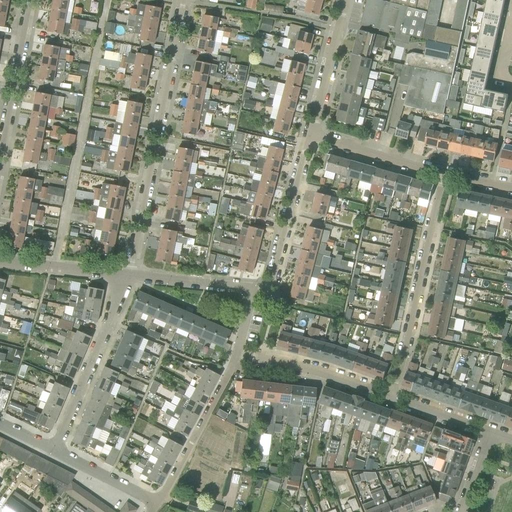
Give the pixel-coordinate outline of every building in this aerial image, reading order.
[(67,0),(53,0),(51,9),(65,11),(67,0)] [(254,10),(256,0),(248,0),(246,8),(254,10)] [(305,8),(292,5),(291,9),(318,16),(321,4),(307,0),(305,8)] [(379,0),(367,0),(361,26),(422,39),(425,25),(426,19),(428,13),(390,3),(379,0)] [(390,0),(390,3),(428,13),(429,7),(430,2),(430,0),(390,0)] [(502,17),(505,5),(487,1),(484,13),(502,17)] [(442,4),(430,2),(429,7),(441,10),(442,4)] [(160,9),(146,6),(138,4),(137,10),(130,8),(129,12),(129,15),(136,16),(158,20),(160,9)] [(282,14),(283,8),(265,4),(264,10),(282,14)] [(456,10),(466,12),(467,6),(457,4),(456,10)] [(441,10),(429,7),(428,13),(440,16),(441,10)] [(63,23),(65,11),(51,9),(49,20),(63,23)] [(455,16),(465,18),(466,12),(456,10),(455,16)] [(109,11),(108,16),(106,22),(107,22),(113,24),(114,18),(115,12),(109,11)] [(426,19),(439,22),(440,16),(428,13),(426,19)] [(500,28),(502,17),(484,13),(482,24),(500,28)] [(218,18),(204,15),(201,27),(216,30),(218,18)] [(141,29),(156,32),(158,20),(136,16),(135,22),(127,20),(126,26),(134,27),(141,29)] [(453,22),(464,24),(465,18),(455,16),(453,22)] [(263,19),(260,30),(270,33),(273,21),(263,19)] [(425,25),(438,28),(439,22),(426,19),(425,25)] [(77,31),(78,26),(71,25),(71,24),(63,23),(49,20),(47,32),(67,36),(69,30),(77,31)] [(112,35),(114,24),(113,24),(107,22),(105,33),(112,35)] [(464,24),(453,22),(451,30),(462,33),(464,24)] [(287,39),(290,40),(310,45),(313,35),(307,34),(308,29),(291,24),(287,39)] [(500,28),(482,24),(479,36),(497,40),(500,28)] [(438,28),(425,25),(422,39),(459,47),(462,33),(451,30),(438,28)] [(82,34),(95,36),(96,29),(85,27),(84,27),(82,34)] [(199,40),(213,42),(216,30),(201,27),(199,40)] [(139,41),(153,43),(156,32),(141,29),(139,41)] [(372,47),(372,46),(385,50),(387,39),(382,37),(359,30),(356,43),(372,47)] [(497,40),(479,36),(477,48),(494,52),(497,40)] [(199,40),(197,52),(211,54),(213,42),(199,40)] [(293,56),(294,51),(308,55),(310,45),(290,40),(287,50),(276,47),(275,52),(283,54),(293,56)] [(453,77),(459,48),(429,41),(426,56),(414,53),(408,55),(392,51),(389,62),(404,65),(404,66),(415,69),(453,77)] [(385,50),(383,56),(378,55),(377,57),(370,55),(372,47),(356,43),(353,55),(372,60),(384,63),(384,62),(389,62),(392,51),(391,51),(385,50)] [(67,49),(45,45),(42,57),(57,59),(72,62),(73,57),(66,55),(67,49)] [(494,52),(477,48),(474,59),(492,63),(494,52)] [(273,51),(274,51),(270,50),(269,55),(281,58),(283,54),(275,52),(273,51)] [(136,53),(136,55),(128,53),(127,58),(121,56),(120,60),(117,59),(118,54),(105,52),(104,59),(127,64),(134,65),(149,68),(151,56),(136,53)] [(228,63),(229,58),(217,55),(216,61),(228,63)] [(370,70),(372,60),(353,55),(351,61),(353,61),(352,65),(370,70)] [(42,57),(40,68),(55,71),(57,59),(42,57)] [(119,68),(118,74),(124,75),(125,69),(126,69),(127,64),(104,59),(100,58),(99,65),(108,67),(109,66),(118,68),(118,67),(119,68)] [(492,63),(474,59),(472,71),(489,75),(492,63)] [(193,73),(207,76),(215,78),(215,73),(217,66),(195,61),(193,73)] [(302,76),(305,65),(291,61),(287,73),(302,76)] [(88,65),(79,63),(77,75),(86,76),(88,65)] [(134,65),(134,67),(132,77),(146,79),(149,68),(134,65)] [(244,84),(247,67),(238,65),(235,82),(244,84)] [(349,69),(348,74),(367,79),(370,70),(352,65),(351,70),(349,69)] [(444,115),(453,77),(415,69),(404,66),(403,70),(401,76),(399,84),(410,87),(404,106),(444,115)] [(40,68),(38,80),(52,83),(55,71),(40,68)] [(472,71),(469,82),(487,86),(489,75),(472,71)] [(205,88),(207,76),(193,73),(191,85),(190,85),(205,88)] [(302,76),(287,73),(284,85),(299,88),(302,76)] [(367,79),(348,74),(347,79),(348,80),(347,84),(365,88),(367,79)] [(130,88),(144,91),(146,79),(132,77),(130,88)] [(255,89),(257,81),(257,79),(249,77),(247,87),(255,89)] [(271,81),(264,79),(263,83),(263,84),(270,86),(269,87),(276,88),(274,94),(281,96),(296,100),(299,88),(284,85),(277,83),(271,81)] [(487,86),(469,82),(464,104),(481,108),(485,90),(486,90),(487,86)] [(345,88),(343,93),(363,98),(370,100),(372,90),(365,88),(347,84),(346,88),(345,88)] [(205,88),(190,85),(188,97),(209,101),(211,89),(205,88)] [(485,90),(481,108),(493,110),(496,93),(486,90),(485,90)] [(58,97),(36,93),(33,104),(56,108),(58,97)] [(363,98),(343,93),(342,98),(343,98),(342,103),(360,107),(363,98)] [(493,110),(505,113),(509,95),(496,93),(493,110)] [(281,96),(278,108),(293,112),(296,100),(281,96)] [(216,110),(217,103),(209,101),(188,97),(185,109),(206,113),(215,115),(216,110)] [(243,107),(253,110),(255,102),(245,99),(243,107)] [(127,101),(127,102),(119,101),(118,106),(111,104),(110,110),(139,115),(142,104),(127,101)] [(340,107),(339,112),(358,117),(360,107),(342,103),(341,107),(340,107)] [(63,110),(56,108),(33,104),(31,116),(46,118),(45,118),(54,120),(55,114),(62,115),(63,110)] [(363,128),(365,117),(374,119),(374,117),(387,120),(388,114),(362,107),(357,126),(363,128)] [(278,108),(275,120),(290,124),(293,112),(278,108)] [(184,121),(198,124),(198,123),(204,124),(206,113),(185,109),(186,109),(184,121)] [(139,115),(110,110),(109,115),(117,117),(116,123),(137,127),(139,115)] [(358,117),(339,112),(337,117),(339,117),(337,122),(355,126),(358,117)] [(43,130),(45,118),(46,118),(31,116),(29,127),(43,130)] [(409,136),(416,138),(419,127),(412,125),(415,117),(409,116),(407,124),(400,121),(396,136),(408,140),(409,136)] [(371,129),(377,131),(380,119),(374,117),(371,129)] [(380,119),(377,131),(383,132),(386,120),(380,119)] [(453,134),(454,128),(456,120),(451,119),(449,127),(443,125),(441,133),(438,148),(450,151),(453,134)] [(272,132),(287,135),(290,124),(275,120),(272,132)] [(184,121),(181,133),(195,136),(198,124),(184,121)] [(137,127),(116,123),(115,123),(114,129),(107,127),(106,132),(105,133),(113,134),(120,136),(135,139),(137,127)] [(426,143),(425,145),(438,148),(441,133),(443,125),(437,124),(435,132),(430,130),(430,128),(421,127),(421,129),(421,128),(418,141),(426,143)] [(466,131),(465,137),(464,137),(461,154),(472,156),(476,140),(477,134),(479,126),(474,124),(472,133),(466,131)] [(27,139),(41,141),(43,130),(29,127),(27,139)] [(99,137),(100,132),(88,129),(86,141),(98,143),(98,141),(99,137)] [(61,145),(74,147),(76,136),(63,133),(61,145)] [(461,154),(464,137),(453,134),(450,151),(461,154)] [(132,150),(135,139),(120,136),(118,147),(132,150)] [(480,141),(476,140),(472,156),(483,159),(487,142),(488,138),(481,137),(480,141)] [(41,141),(27,139),(25,150),(39,153),(41,141)] [(483,159),(495,161),(498,145),(487,142),(483,159)] [(55,156),(55,155),(56,150),(55,150),(56,144),(49,143),(48,149),(47,154),(55,156)] [(242,151),(257,154),(259,147),(244,144),(242,151)] [(118,147),(117,153),(109,151),(109,152),(85,146),(83,152),(101,156),(130,162),(132,150),(118,147)] [(280,161),(283,150),(269,146),(266,158),(280,161)] [(176,160),(190,162),(196,164),(198,152),(178,148),(176,160)] [(25,150),(23,162),(37,165),(37,160),(46,162),(46,160),(53,161),(53,162),(58,163),(57,164),(69,167),(71,159),(59,157),(59,156),(55,155),(55,156),(47,154),(39,153),(25,150)] [(511,170),(511,166),(511,151),(503,150),(499,168),(511,170)] [(335,178),(336,174),(341,158),(328,154),(322,175),(335,178)] [(106,169),(128,173),(130,162),(101,156),(100,161),(107,163),(106,169)] [(258,156),(257,163),(256,168),(263,170),(263,169),(277,173),(280,161),(266,158),(258,156)] [(343,176),(347,177),(348,177),(352,161),(341,158),(336,174),(343,176)] [(188,174),(190,162),(176,160),(174,171),(174,172),(188,174)] [(352,178),(359,180),(364,165),(352,161),(348,177),(347,177),(345,184),(346,184),(344,191),(349,192),(351,186),(350,186),(352,178)] [(80,170),(90,171),(91,164),(82,163),(80,170)] [(359,180),(371,184),(375,168),(364,165),(359,180)] [(371,184),(383,187),(387,172),(375,168),(371,184)] [(263,170),(260,181),(274,185),(277,173),(263,169),(263,170)] [(171,183),(185,186),(192,187),(193,187),(194,181),(195,176),(188,174),(174,172),(174,171),(173,171),(171,183)] [(387,172),(383,187),(384,187),(382,195),(380,194),(379,201),(380,202),(384,202),(386,196),(393,198),(395,191),(399,175),(387,172)] [(404,194),(402,200),(400,207),(404,209),(406,202),(408,195),(412,179),(399,175),(395,191),(397,191),(404,194)] [(32,191),(40,193),(63,197),(64,189),(48,186),(47,188),(40,187),(41,181),(20,177),(18,188),(32,191)] [(212,188),(220,190),(222,181),(214,179),(212,188)] [(412,179),(408,195),(409,195),(418,197),(423,182),(412,179)] [(260,181),(257,193),(271,197),(274,185),(260,181)] [(418,197),(430,201),(435,186),(423,182),(418,197)] [(123,199),(125,188),(103,183),(101,190),(94,188),(93,194),(123,199)] [(168,196),(169,196),(197,201),(198,196),(191,195),(193,187),(192,187),(185,186),(171,183),(168,196)] [(32,191),(18,188),(16,200),(30,202),(32,191)] [(75,197),(87,200),(88,193),(76,190),(75,197)] [(459,196),(455,215),(463,216),(464,209),(468,210),(471,193),(460,191),(460,192),(459,196)] [(63,197),(40,193),(39,198),(46,199),(46,200),(48,200),(48,202),(61,205),(63,197)] [(257,193),(253,205),(268,209),(271,197),(257,193)] [(337,202),(338,198),(328,196),(318,193),(315,203),(329,207),(329,206),(330,201),(337,202)] [(477,218),(478,212),(482,196),(471,193),(468,210),(467,216),(477,218)] [(99,201),(98,207),(121,211),(123,199),(93,194),(92,200),(99,201)] [(196,205),(197,201),(169,196),(167,207),(181,210),(188,211),(189,212),(189,211),(190,204),(196,205)] [(482,196),(478,212),(490,215),(493,198),(482,196)] [(222,198),(218,214),(226,215),(229,199),(222,198)] [(493,198),(490,215),(501,217),(505,200),(493,198)] [(30,202),(16,200),(13,211),(28,214),(35,215),(43,217),(44,211),(36,210),(38,204),(30,202)] [(511,201),(505,200),(501,217),(505,218),(503,229),(510,230),(511,220),(511,201)] [(268,209),(253,205),(246,203),(245,207),(243,215),(265,220),(268,209)] [(315,203),(312,213),(333,218),(334,214),(327,212),(329,207),(315,203)] [(73,207),(71,213),(83,216),(89,217),(118,222),(121,211),(98,207),(91,205),(90,210),(73,207)] [(181,210),(167,207),(164,219),(178,222),(179,220),(186,221),(187,216),(188,211),(181,210)] [(375,216),(384,218),(386,211),(377,209),(375,216)] [(11,223),(26,226),(28,214),(13,211),(11,223)] [(391,211),(390,219),(398,221),(399,216),(399,213),(391,211)] [(82,220),(83,216),(71,213),(70,221),(82,223),(82,220)] [(118,222),(89,217),(88,222),(95,224),(94,230),(102,231),(116,234),(118,222)] [(196,224),(186,221),(185,228),(195,230),(196,224)] [(9,235),(24,237),(26,226),(11,223),(9,235)] [(260,240),(263,230),(242,225),(239,235),(260,240)] [(410,241),(413,230),(389,225),(387,231),(395,233),(395,238),(410,241)] [(331,232),(309,227),(306,238),(328,244),(327,245),(334,246),(335,242),(329,240),(331,232)] [(487,227),(486,231),(488,232),(486,238),(494,240),(496,229),(487,227)] [(77,237),(78,230),(71,229),(70,236),(77,237)] [(187,238),(182,237),(182,233),(162,229),(160,239),(174,242),(186,244),(187,238)] [(216,229),(213,241),(220,243),(222,231),(216,229)] [(477,237),(486,238),(488,232),(486,231),(479,230),(477,237)] [(114,246),(116,234),(102,231),(99,243),(114,246)] [(30,246),(53,251),(54,243),(43,241),(38,240),(31,239),(24,237),(9,235),(7,246),(29,250),(30,246)] [(243,248),(243,249),(257,252),(260,240),(239,235),(238,235),(236,242),(230,240),(230,241),(229,245),(236,246),(243,248)] [(306,238),(303,250),(317,254),(324,256),(331,257),(332,253),(326,252),(327,245),(328,244),(306,238)] [(410,241),(395,238),(392,248),(408,252),(410,241)] [(474,243),(450,238),(447,249),(463,252),(464,249),(472,250),(474,243)] [(160,239),(158,251),(171,254),(174,242),(160,239)] [(99,243),(98,248),(97,254),(112,257),(114,246),(99,243)] [(408,252),(392,248),(390,259),(406,263),(408,252)] [(240,260),(254,264),(257,252),(243,249),(240,260)] [(463,252),(447,249),(445,260),(461,263),(463,252)] [(321,267),(324,256),(317,254),(303,250),(300,262),(314,266),(321,267)] [(176,265),(177,261),(179,255),(171,254),(158,251),(156,261),(176,265)] [(341,265),(342,260),(343,256),(337,255),(336,259),(335,263),(341,265)] [(352,270),(333,266),(335,258),(332,257),(329,269),(351,274),(352,270)] [(406,263),(390,259),(385,258),(378,257),(377,262),(389,264),(388,270),(403,273),(406,263)] [(232,264),(231,268),(252,274),(254,264),(240,260),(238,266),(232,264)] [(443,270),(459,274),(461,263),(445,260),(443,270)] [(297,274),(325,281),(326,276),(319,275),(321,267),(314,266),(300,262),(297,274)] [(403,273),(388,270),(385,281),(401,284),(403,273)] [(440,281),(456,285),(457,280),(469,282),(470,276),(464,275),(459,274),(443,270),(440,281)] [(297,274),(294,286),(316,291),(316,290),(318,284),(329,287),(330,285),(334,286),(335,283),(334,283),(325,281),(297,274)] [(401,284),(385,281),(384,286),(372,283),(371,289),(383,291),(399,295),(401,284)] [(456,285),(440,281),(438,292),(454,295),(453,296),(461,297),(463,286),(456,285)] [(315,296),(321,297),(322,292),(316,290),(316,291),(294,286),(291,297),(313,303),(315,296)] [(101,301),(103,290),(88,287),(88,290),(72,287),(71,294),(78,296),(101,301)] [(0,290),(0,302),(7,304),(14,306),(15,302),(10,301),(12,294),(12,293),(9,293),(2,291),(0,290)] [(399,295),(383,291),(381,302),(396,306),(399,295)] [(138,292),(132,308),(136,310),(143,313),(150,297),(138,292)] [(436,303),(456,307),(457,307),(463,309),(464,305),(466,298),(461,297),(453,296),(454,295),(438,292),(436,303)] [(83,309),(83,310),(99,313),(101,301),(78,296),(77,303),(70,302),(69,307),(76,308),(83,309)] [(150,297),(143,313),(148,315),(155,318),(161,302),(150,297)] [(381,302),(374,301),(372,312),(378,314),(378,313),(394,316),(396,306),(381,302)] [(161,302),(155,318),(159,320),(166,323),(173,307),(161,302)] [(433,314),(450,317),(454,318),(456,307),(436,303),(433,314)] [(166,323),(171,325),(177,327),(177,328),(184,312),(173,307),(166,323)] [(81,320),(96,323),(99,313),(83,310),(81,320)] [(184,312),(177,328),(182,330),(189,333),(196,317),(184,312)] [(368,316),(369,316),(368,322),(392,327),(394,316),(378,313),(378,314),(372,312),(372,313),(369,312),(368,316)] [(75,317),(63,314),(61,320),(73,323),(75,317)] [(448,328),(454,330),(456,319),(454,318),(450,317),(433,314),(431,325),(448,328)] [(189,333),(200,337),(207,322),(196,317),(189,333)] [(87,347),(91,337),(76,331),(75,333),(71,332),(73,323),(61,320),(59,319),(57,327),(69,331),(67,334),(60,331),(60,332),(59,335),(65,338),(72,341),(87,347)] [(19,327),(19,328),(18,332),(28,335),(32,324),(24,321),(22,328),(19,327)] [(207,322),(200,337),(205,339),(212,342),(219,327),(207,322)] [(342,349),(351,324),(345,322),(340,335),(342,336),(338,347),(335,347),(331,362),(332,362),(342,366),(347,350),(342,349)] [(292,327),(284,325),(278,348),(289,351),(293,335),(294,331),(293,331),(291,330),(292,327)] [(431,325),(429,335),(452,340),(454,333),(447,331),(448,328),(431,325)] [(219,327),(212,342),(216,344),(223,347),(221,353),(227,356),(231,345),(225,343),(230,332),(219,327)] [(311,327),(309,333),(308,339),(303,338),(299,354),(310,356),(314,341),(315,336),(317,329),(311,327)] [(136,349),(139,342),(141,337),(126,331),(121,342),(136,349)] [(329,344),(325,343),(321,359),(331,362),(335,347),(334,346),(337,334),(332,332),(329,344)] [(299,354),(303,338),(293,335),(289,351),(299,354)] [(502,355),(506,343),(498,340),(494,352),(502,355)] [(87,347),(72,341),(67,352),(82,358),(87,347)] [(325,343),(314,341),(310,356),(321,359),(325,343)] [(363,356),(367,345),(368,343),(363,341),(362,341),(359,349),(357,354),(352,369),(362,373),(368,358),(363,356)] [(131,361),(132,360),(134,354),(136,349),(121,342),(116,354),(131,361)] [(375,354),(381,356),(383,350),(377,348),(375,354)] [(56,360),(62,363),(77,369),(82,358),(67,352),(61,349),(58,356),(51,353),(49,357),(56,360)] [(352,369),(357,354),(353,353),(347,350),(342,366),(352,369)] [(383,381),(392,356),(385,353),(382,363),(378,361),(373,377),(383,381)] [(116,354),(111,365),(126,372),(129,365),(142,370),(144,365),(132,360),(131,361),(116,354)] [(473,354),(469,365),(474,367),(478,356),(473,354)] [(496,365),(499,358),(492,356),(490,362),(496,365)] [(378,361),(368,358),(362,373),(373,377),(378,361)] [(504,359),(499,358),(496,365),(494,369),(500,371),(504,359)] [(511,360),(506,358),(502,369),(511,371),(511,360)] [(58,373),(73,379),(77,369),(62,363),(58,373)] [(418,365),(411,363),(402,388),(412,391),(417,376),(414,375),(418,365)] [(457,372),(454,380),(451,388),(446,386),(440,401),(450,404),(458,381),(461,373),(463,367),(459,366),(457,371),(457,372)] [(475,366),(471,377),(470,377),(465,392),(460,408),(469,411),(479,384),(484,370),(475,366)] [(118,373),(104,367),(100,377),(114,382),(118,373)] [(215,385),(220,376),(206,368),(205,371),(198,368),(196,371),(190,367),(188,371),(194,374),(201,378),(215,385)] [(421,394),(430,370),(420,367),(417,376),(412,391),(421,394)] [(432,381),(435,373),(430,370),(421,394),(431,398),(436,382),(432,381)] [(446,386),(442,384),(445,376),(439,374),(436,382),(431,398),(440,401),(446,386)] [(11,385),(14,377),(6,375),(4,383),(11,385)] [(95,388),(109,394),(114,382),(100,377),(95,388)] [(187,383),(194,387),(197,382),(190,378),(187,383)] [(195,388),(209,396),(215,385),(201,378),(195,388)] [(153,380),(151,385),(157,389),(159,384),(153,380)] [(246,381),(242,380),(240,398),(247,399),(246,403),(245,403),(242,423),(249,424),(250,419),(255,382),(251,381),(250,380),(247,380),(246,381)] [(250,419),(255,419),(256,413),(257,413),(258,400),(265,401),(267,383),(264,383),(263,382),(259,381),(258,382),(255,382),(250,419)] [(463,382),(458,381),(450,404),(460,408),(465,392),(461,390),(463,382)] [(54,382),(54,384),(50,392),(50,393),(64,399),(69,388),(54,382)] [(270,407),(269,415),(266,432),(273,433),(274,424),(275,421),(276,418),(279,384),(267,383),(265,401),(264,406),(270,407)] [(282,416),(286,416),(287,416),(289,404),(291,386),(279,384),(276,418),(275,421),(281,422),(282,416)] [(488,387),(484,386),(479,384),(469,411),(479,414),(488,387)] [(3,389),(3,387),(0,386),(0,410),(3,412),(10,392),(3,389)] [(289,404),(287,416),(285,425),(293,427),(292,436),(296,437),(298,427),(299,421),(303,387),(291,386),(289,404)] [(314,401),(316,389),(303,387),(299,421),(298,427),(303,428),(305,423),(306,420),(304,419),(306,407),(313,407),(313,401),(314,401)] [(324,387),(323,390),(318,403),(323,405),(320,413),(321,413),(319,417),(324,418),(334,390),(324,387)] [(488,418),(493,403),(489,401),(492,393),(491,393),(493,389),(488,387),(479,414),(488,418)] [(114,396),(109,394),(95,388),(90,399),(118,411),(120,407),(114,404),(115,401),(113,399),(114,396)] [(195,388),(190,399),(203,406),(209,396),(195,388)] [(333,408),(338,410),(344,394),(334,390),(324,418),(328,420),(329,416),(330,416),(333,408)] [(198,417),(203,406),(190,399),(183,396),(176,392),(171,403),(176,406),(198,417)] [(498,421),(507,394),(503,392),(502,396),(501,396),(498,404),(493,403),(488,418),(498,421)] [(50,393),(45,403),(60,409),(64,399),(50,393)] [(338,423),(342,425),(352,397),(344,394),(338,410),(342,411),(339,420),(338,423)] [(511,395),(507,394),(498,421),(507,424),(511,410),(511,396),(511,397),(511,395)] [(352,397),(342,425),(347,427),(348,423),(351,415),(356,417),(362,400),(354,397),(352,396),(352,397)] [(86,410),(99,416),(107,419),(110,412),(117,415),(118,411),(90,399),(86,410)] [(362,400),(356,417),(361,418),(358,426),(358,427),(357,430),(361,431),(371,403),(363,401),(362,401),(363,400),(362,400)] [(45,403),(43,410),(41,414),(55,421),(60,409),(45,403)] [(370,421),(374,423),(380,407),(371,403),(361,431),(365,433),(366,430),(367,430),(370,421)] [(135,413),(138,407),(132,404),(129,410),(135,413)] [(198,417),(176,406),(173,412),(167,409),(165,413),(171,417),(178,420),(192,428),(198,417)] [(37,424),(51,430),(55,421),(41,414),(34,411),(34,412),(27,408),(24,407),(21,414),(25,415),(23,418),(37,424)] [(381,435),(384,427),(390,410),(380,407),(374,423),(379,425),(376,433),(377,433),(375,437),(380,438),(381,435)] [(81,421),(95,427),(99,416),(86,410),(81,421)] [(387,426),(396,429),(401,414),(390,410),(384,427),(385,427),(385,426),(387,426)] [(232,425),(237,416),(230,413),(225,421),(232,425)] [(396,443),(397,443),(395,449),(399,451),(411,418),(401,414),(396,429),(400,431),(396,443)] [(405,448),(411,450),(421,422),(411,418),(399,451),(403,452),(405,448)] [(192,428),(178,420),(175,426),(173,430),(187,437),(192,428)] [(102,430),(95,427),(81,421),(76,432),(98,441),(103,430),(102,430)] [(424,448),(426,440),(432,425),(421,422),(411,450),(415,451),(417,445),(424,448)] [(275,425),(274,432),(285,433),(285,425),(275,425)] [(429,442),(436,444),(448,449),(454,433),(434,426),(429,442)] [(76,432),(72,442),(86,448),(87,446),(95,450),(101,452),(104,444),(98,441),(76,432)] [(453,450),(468,455),(474,440),(454,433),(448,449),(453,450)] [(0,445),(0,450),(3,452),(9,442),(3,439),(0,445)] [(124,441),(118,439),(114,448),(120,451),(124,441)] [(168,439),(168,441),(163,448),(177,456),(182,446),(168,439)] [(177,456),(163,448),(156,445),(150,441),(148,445),(154,448),(150,455),(158,459),(171,466),(177,456)] [(3,452),(9,455),(14,444),(9,442),(3,452)] [(9,455),(14,458),(19,447),(14,444),(9,455)] [(128,457),(132,449),(125,446),(122,454),(128,457)] [(14,458),(19,460),(25,450),(19,447),(14,458)] [(104,463),(113,467),(120,451),(114,448),(112,447),(112,448),(104,463)] [(25,450),(19,460),(25,463),(30,452),(25,450)] [(464,467),(465,466),(468,455),(453,450),(450,457),(434,451),(433,455),(464,467)] [(25,463),(24,464),(30,467),(36,455),(30,452),(25,463)] [(333,465),(335,455),(329,454),(327,464),(333,465)] [(380,464),(382,455),(376,454),(374,460),(372,468),(377,469),(378,463),(380,464)] [(30,467),(36,470),(42,458),(36,455),(30,467)] [(150,455),(147,463),(140,459),(139,463),(166,477),(171,466),(158,459),(150,455)] [(460,479),(463,469),(464,467),(433,455),(431,461),(442,466),(440,472),(460,479)] [(42,458),(36,470),(41,472),(47,461),(42,458)] [(372,468),(374,460),(368,458),(365,470),(371,470),(372,468)] [(348,460),(346,467),(353,469),(354,461),(348,460)] [(41,472),(46,475),(53,464),(47,461),(41,472)] [(300,476),(302,464),(292,461),(289,476),(300,476)] [(143,470),(141,474),(148,478),(147,479),(161,486),(166,477),(139,463),(136,466),(143,470)] [(58,467),(53,464),(46,475),(52,478),(58,467)] [(64,470),(58,467),(52,478),(58,481),(64,470)] [(70,472),(64,470),(58,481),(63,483),(70,472)] [(71,482),(75,475),(70,472),(63,483),(68,486),(71,482)] [(363,473),(362,474),(365,480),(366,480),(366,482),(377,478),(375,472),(372,473),(363,472),(363,473)] [(442,480),(438,492),(438,493),(449,497),(453,498),(460,479),(440,472),(439,472),(437,478),(442,480)] [(319,480),(316,473),(310,475),(313,482),(319,480)] [(52,478),(46,475),(41,483),(60,497),(64,491),(68,486),(63,483),(58,481),(52,478)] [(360,481),(358,475),(352,477),(355,484),(360,481)] [(271,477),(268,484),(278,487),(281,480),(271,477)] [(298,492),(299,481),(287,479),(285,489),(298,492)] [(260,489),(262,481),(255,480),(253,487),(260,489)] [(64,491),(69,495),(76,485),(71,482),(68,486),(64,491)] [(392,501),(387,503),(386,503),(389,511),(402,511),(393,488),(391,483),(386,485),(388,490),(392,501)] [(69,495),(74,498),(80,488),(76,485),(69,495)] [(425,506),(436,501),(430,486),(419,490),(425,506)] [(408,495),(405,487),(398,490),(397,487),(393,488),(402,511),(408,511),(414,510),(408,495)] [(74,498),(78,501),(85,492),(80,488),(74,498)] [(425,506),(419,490),(408,495),(414,510),(425,506)] [(447,503),(449,497),(438,493),(438,492),(435,491),(438,500),(447,503)] [(78,501),(83,505),(90,495),(85,492),(78,501)] [(90,495),(83,505),(88,508),(95,498),(90,495)] [(373,502),(377,511),(389,511),(386,503),(387,503),(384,496),(373,500),(374,501),(373,502)] [(10,498),(1,511),(20,511),(23,508),(10,498)] [(88,508),(93,511),(99,502),(95,498),(88,508)] [(351,511),(359,509),(355,498),(347,501),(348,504),(344,506),(346,511),(344,511),(351,511)] [(204,511),(206,506),(190,501),(187,509),(197,511),(204,511)] [(99,502),(93,511),(99,511),(104,505),(99,502)] [(377,511),(373,502),(362,506),(364,511),(377,511)] [(135,511),(137,510),(127,503),(120,511),(114,511),(104,505),(99,511),(135,511)] [(208,511),(221,511),(223,507),(211,503),(208,511)]
